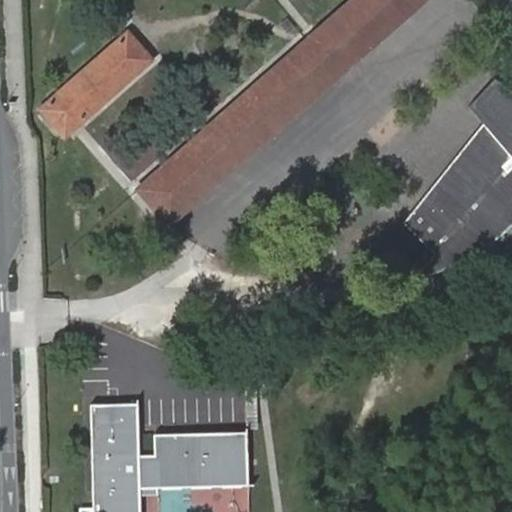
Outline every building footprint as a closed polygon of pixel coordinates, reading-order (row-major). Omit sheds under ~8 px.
[(356,0),(134,189),(164,224),(427,0),(356,0)] [(126,35),(85,73),(108,100),(150,62),(126,35)] [(108,100),(85,73),(42,111),(65,138),(108,100)] [(480,124),(402,223),(424,247),(431,239),(439,247),(432,254),(408,280),(440,271),(463,260),(488,244),(511,223),(511,92),(494,79),(466,106),(480,124)] [(431,239),(424,247),(432,254),(439,247),(431,239)] [(137,402),(89,403),(91,511),(131,511),(132,511),(139,511),(139,494),(138,483),(152,482),(152,487),(154,486),(246,486),(246,432),(152,433),(152,453),(138,454),(137,402)] [(138,483),(139,494),(154,494),(154,486),(152,487),(152,482),(138,483)]
